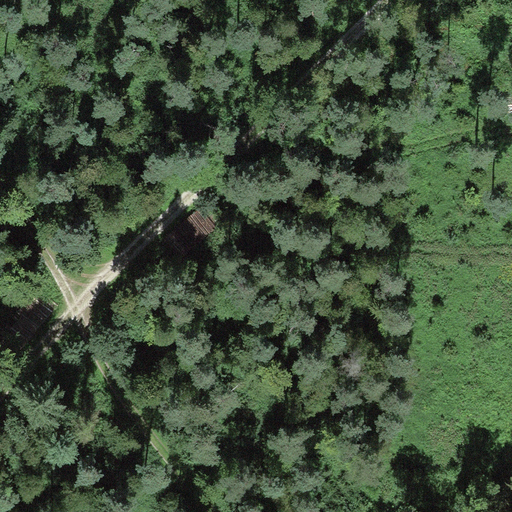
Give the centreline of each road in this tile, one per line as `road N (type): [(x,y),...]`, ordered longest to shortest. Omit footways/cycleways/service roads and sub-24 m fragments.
road 1 (track): [(0,394),(75,307),(380,0)]
road 2 (track): [(214,511),(118,388),(0,189)]
